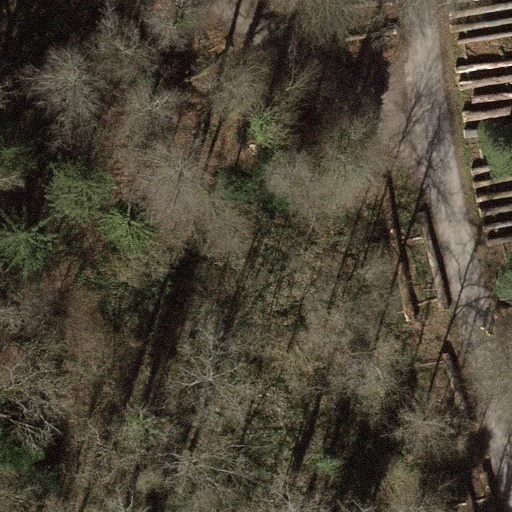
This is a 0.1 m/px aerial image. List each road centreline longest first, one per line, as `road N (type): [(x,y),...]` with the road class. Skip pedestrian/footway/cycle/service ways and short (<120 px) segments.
road 1 (track): [(511,511),(410,0)]
road 2 (track): [(222,0),(440,152)]
